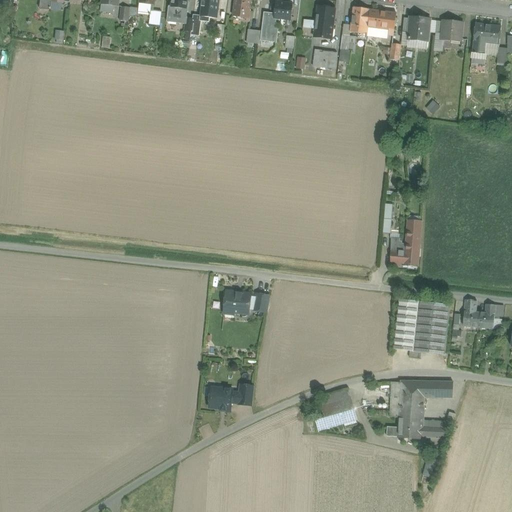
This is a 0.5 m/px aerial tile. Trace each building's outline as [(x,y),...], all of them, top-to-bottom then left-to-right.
[(118,0),(102,0),(102,7),(117,9),(118,0)] [(187,0),(172,0),(172,6),(171,8),(181,9),(187,10),(187,0)] [(218,0),(202,0),(201,18),(216,20),(218,0)] [(252,1),(242,0),(235,0),(233,18),(250,20),(252,1)] [(293,5),(276,3),(275,15),(274,19),(276,20),(291,21),(293,5)] [(181,9),(171,8),(172,6),(169,6),(167,23),(186,25),(186,18),(187,18),(187,11),(181,11),(181,9)] [(121,21),(130,21),(130,15),(139,15),(139,7),(121,7),(121,21)] [(335,10),(319,8),(315,38),(331,40),(335,10)] [(371,11),(354,9),(351,33),(367,35),(368,28),(369,28),(371,11)] [(162,25),(162,11),(151,11),(151,25),(162,25)] [(397,15),(371,11),(369,28),(390,30),(389,37),(394,37),(397,15)] [(276,20),(274,19),(275,15),(264,14),(260,44),(275,46),(277,32),(275,32),(276,20)] [(431,21),(411,18),(408,41),(428,43),(431,21)] [(304,20),(304,34),(315,33),(314,20),(304,20)] [(464,23),(443,21),(441,38),(443,41),(451,42),(453,40),(461,41),(461,43),(462,43),(464,23)] [(501,27),(476,24),(474,42),(500,45),(501,27)] [(286,48),(294,49),(295,36),(287,36),(286,48)] [(508,53),(511,53),(511,36),(509,36),(508,48),(499,48),(499,65),(507,66),(508,53)] [(401,60),(402,44),(392,44),(391,60),(401,60)] [(341,61),(350,61),(351,50),(341,50),(341,61)] [(315,51),(315,69),(338,69),(338,51),(315,51)] [(473,53),(472,64),(487,65),(488,54),(473,53)] [(298,57),(297,69),(305,70),(307,58),(298,57)] [(427,109),(435,114),(441,106),(433,101),(427,109)] [(422,222),(408,221),(406,245),(407,245),(406,266),(411,266),(411,265),(411,257),(420,258),(421,250),(420,250),(420,245),(422,222)] [(400,239),(391,239),(391,265),(406,266),(407,245),(406,245),(402,245),(402,242),(400,242),(400,239)] [(251,295),(227,292),(224,314),(225,314),(226,311),(234,311),(233,313),(249,315),(250,305),(251,295)] [(401,299),(396,350),(447,355),(452,305),(401,299)] [(463,327),(477,329),(479,313),(465,311),(463,327)] [(495,315),(479,313),(477,329),(493,331),(495,315)] [(455,323),(462,324),(463,315),(456,314),(455,323)] [(233,390),(211,388),(209,408),(231,411),(233,390)] [(351,388),(322,396),(328,419),(317,421),(320,432),(359,422),(351,388)] [(423,439),(425,419),(399,418),(397,438),(423,439)] [(424,475),(434,478),(438,464),(428,461),(424,475)]
